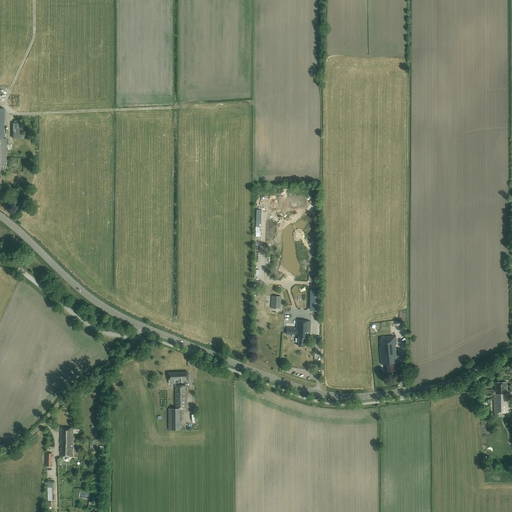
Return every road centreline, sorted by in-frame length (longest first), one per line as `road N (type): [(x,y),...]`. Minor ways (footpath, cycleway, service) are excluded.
road 1 (secondary): [(511,347),(450,385),(329,396),(141,326)]
road 2 (secondary): [(141,326),(84,293),(0,217)]
road 3 (track): [(0,452),(26,439),(76,384),(135,338)]
road 4 (unclassified): [(0,256),(106,333),(135,338),(141,326)]
